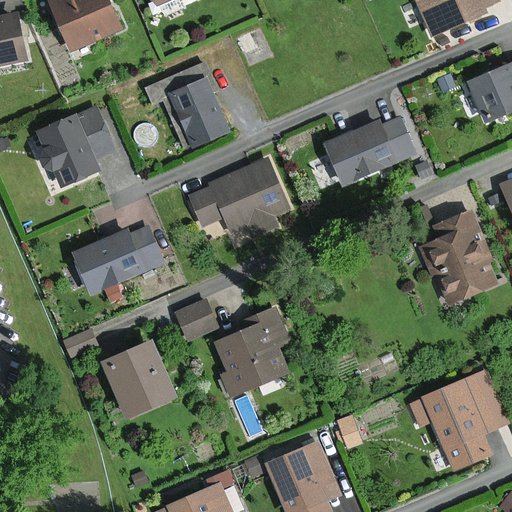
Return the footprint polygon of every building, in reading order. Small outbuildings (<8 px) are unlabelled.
[(50,0),(72,49),(120,28),(107,0),(50,0)] [(503,6),(500,0),(419,0),(434,35),(503,6)] [(19,16),(0,20),(0,61),(27,56),(19,16)] [(255,49),(249,34),(238,38),(244,54),(255,49)] [(511,109),(511,61),(467,80),(480,112),(483,111),(487,120),(511,109)] [(164,99),(184,147),(191,144),(192,146),(230,131),(208,78),(202,65),(146,88),(153,104),(164,99)] [(61,187),(100,170),(97,162),(117,154),(96,106),(76,114),(37,131),(43,146),(39,158),(41,162),(43,167),(54,171),(61,187)] [(326,145),(344,183),(396,161),(415,153),(400,118),(382,126),(380,121),(326,145)] [(268,159),(211,183),(214,190),(195,198),(205,222),(224,215),(231,232),(250,224),(256,237),(278,227),(272,214),(289,207),(268,159)] [(511,179),(502,184),(511,206),(511,179)] [(449,304),(499,284),(475,224),(470,213),(435,227),(440,238),(425,245),(449,304)] [(127,232),(74,256),(91,296),(162,265),(146,230),(129,237),(127,232)] [(207,302),(177,314),(187,336),(216,324),(207,302)] [(251,329),(220,343),(234,373),(225,377),(234,396),(290,370),(279,347),(290,342),(275,308),(248,321),(251,329)] [(96,346),(89,331),(64,342),(71,357),(96,346)] [(151,339),(103,362),(128,417),(177,395),(151,339)] [(484,373),(412,404),(421,426),(434,420),(455,469),(491,454),(482,433),(505,424),(484,373)] [(360,443),(351,417),(339,421),(348,447),(360,443)] [(318,446),(270,465),(288,511),(329,511),(326,503),(339,498),(318,446)] [(232,511),(221,485),(158,511),(232,511)]
